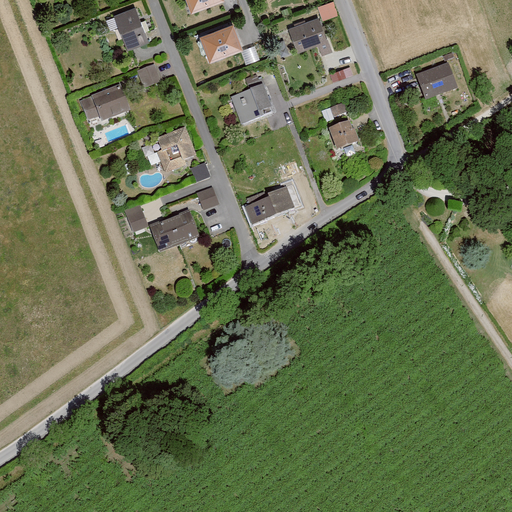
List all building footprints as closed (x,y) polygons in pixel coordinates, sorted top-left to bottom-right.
[(225,4),(223,0),(184,0),(191,16),(225,4)] [(333,0),(318,6),(323,20),(339,15),(333,0)] [(150,40),(136,5),(114,14),(128,49),(150,40)] [(319,16),(289,27),(298,52),(318,44),(322,55),(333,51),(328,36),(326,37),(319,16)] [(243,47),(234,21),(200,33),(210,60),(243,47)] [(247,62),(258,60),(256,46),(244,48),(247,62)] [(454,58),(453,53),(443,56),(445,61),(454,58)] [(458,87),(449,62),(416,74),(426,99),(458,87)] [(162,82),(155,64),(137,71),(144,89),(162,82)] [(334,83),(347,78),(343,68),(330,73),(334,83)] [(131,110),(121,84),(92,95),(92,96),(80,100),(88,120),(100,116),(102,121),(131,110)] [(274,112),(263,84),(231,96),(242,124),(274,112)] [(347,114),(344,104),(330,109),(334,119),(347,114)] [(350,134),(346,124),(328,132),(336,152),(358,144),(353,132),(350,134)] [(197,154),(186,126),(157,137),(162,150),(157,152),(166,173),(187,165),(184,159),(197,154)] [(317,212),(296,159),(284,164),(285,166),(276,170),(280,179),(288,176),(305,217),(317,212)] [(211,177),(206,163),(191,168),(197,183),(211,177)] [(220,205),(213,187),(197,193),(204,211),(220,205)] [(295,209),(286,188),(265,197),(266,199),(244,208),(251,227),(295,209)] [(149,227),(140,205),(125,210),(133,233),(149,227)] [(200,236),(190,209),(149,225),(160,252),(200,236)]
